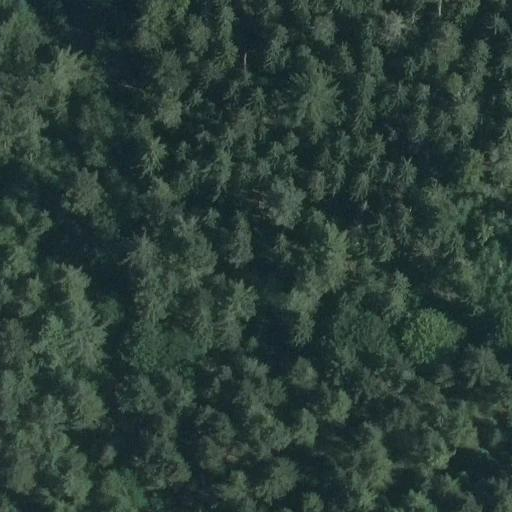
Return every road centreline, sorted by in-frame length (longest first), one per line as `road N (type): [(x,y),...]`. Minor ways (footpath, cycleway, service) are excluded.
road 1 (track): [(147,511),(105,379),(511,359)]
road 2 (track): [(81,0),(105,379)]
